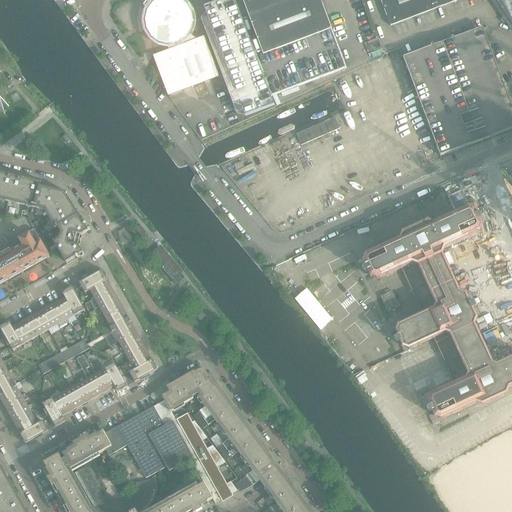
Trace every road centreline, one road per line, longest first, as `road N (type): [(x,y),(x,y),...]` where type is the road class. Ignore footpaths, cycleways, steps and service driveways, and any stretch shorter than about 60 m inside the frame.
road 1 (unclassified): [(96,0),(98,28),(267,246),(292,246),(485,157)]
road 2 (residential): [(0,158),(72,178),(115,246),(51,283)]
road 3 (residential): [(296,468),(208,350),(148,390)]
road 4 (residential): [(18,463),(148,390)]
